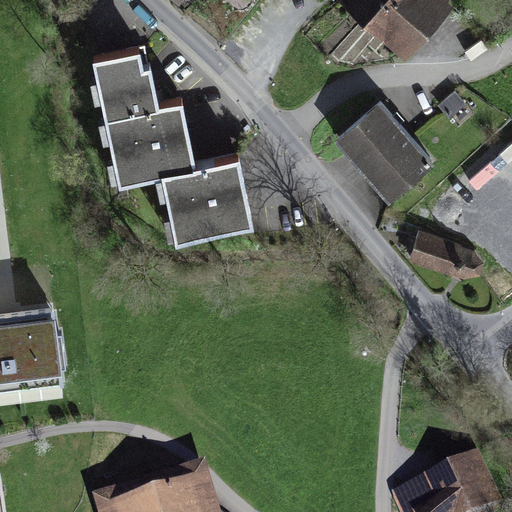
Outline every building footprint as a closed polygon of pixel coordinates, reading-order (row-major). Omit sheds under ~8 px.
[(214,0),(168,0),(194,21),(214,0)] [(452,4),(448,0),(345,0),(409,54),(452,4)] [(147,44),(93,55),(105,112),(159,100),(147,44)] [(159,100),(104,112),(119,181),(166,171),(197,164),(181,95),(159,100)] [(402,104),(347,154),(409,221),(464,171),(402,104)] [(197,164),(166,171),(181,240),(259,223),(243,154),(197,164)] [(484,243),(420,222),(410,255),(459,271),(473,276),(484,243)] [(52,315),(0,321),(0,390),(61,383),(52,315)] [(451,511),(461,511),(494,488),(461,444),(416,478),(431,497),(418,507),(421,511),(445,511),(449,509),(451,511)] [(209,511),(197,471),(100,499),(103,511),(209,511)]
